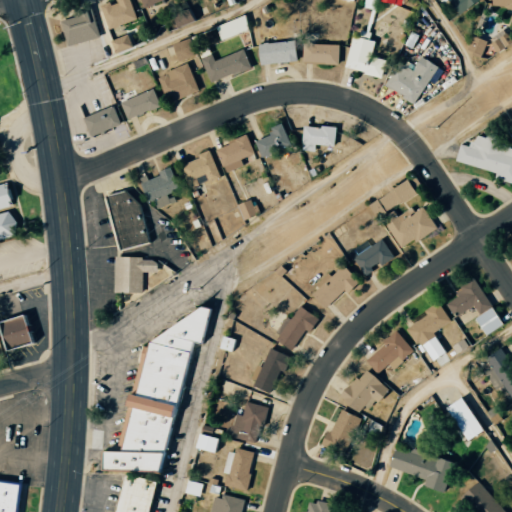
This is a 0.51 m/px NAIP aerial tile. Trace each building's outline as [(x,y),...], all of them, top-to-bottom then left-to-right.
[(130,0),(115,0),(116,2),(101,5),(106,28),(135,21),(130,0)] [(139,0),(143,8),(161,0),(139,0)] [(399,5),(400,0),(363,0),(362,7),(375,10),(377,1),(399,5)] [(448,0),(459,14),(478,0),(448,0)] [(511,0),(490,0),(489,2),(511,10),(511,0)] [(60,21),(67,46),(101,36),(93,6),(74,11),(75,17),(60,21)] [(214,26),(220,40),(248,29),(243,15),(214,26)] [(194,37),(199,49),(211,44),(206,32),(194,37)] [(413,48),(417,34),(409,32),(404,46),(413,48)] [(132,46),(127,34),(110,41),(115,53),(132,46)] [(343,68),(381,77),(385,60),(370,56),(374,41),(351,35),(343,68)] [(481,56),(485,41),(471,36),(466,51),(481,56)] [(260,66),(296,60),(293,39),(257,45),(260,66)] [(338,64),(338,44),(302,43),(302,63),(338,64)] [(214,60),(211,54),(199,58),(210,84),(251,67),(243,49),(214,60)] [(384,86),(414,104),(436,66),(420,56),(412,70),(398,62),(384,86)] [(198,92),(188,64),(157,75),(167,103),(198,92)] [(119,103),(126,120),(160,106),(152,89),(119,103)] [(84,118),(92,136),(100,133),(101,134),(105,133),(104,130),(121,122),(113,104),(84,118)] [(291,148),(281,123),(268,128),(270,134),(254,141),(260,159),(291,148)] [(316,151),(316,145),(334,146),(334,127),(302,126),(301,151),(316,151)] [(454,161),(496,173),(494,179),(511,183),(511,146),(472,136),(469,147),(458,144),(454,161)] [(242,167),(240,158),(252,154),(247,137),(215,146),(222,172),(242,167)] [(205,174),(207,182),(219,178),(210,152),(179,163),(188,188),(197,185),(195,177),(205,174)] [(179,189),(170,167),(139,181),(148,202),(153,200),(156,209),(172,202),(168,194),(179,189)] [(374,217),(415,195),(407,181),(367,202),(374,217)] [(0,239),(16,236),(19,220),(11,211),(0,213),(0,208),(15,205),(8,182),(0,183),(0,239)] [(107,197),(127,191),(141,204),(151,243),(121,250),(116,231),(114,231),(110,216),(112,214),(107,197)] [(256,214),(250,198),(236,204),(242,220),(256,214)] [(400,249),(435,228),(423,206),(413,212),(411,208),(396,216),(394,212),(382,219),(400,249)] [(372,270),(371,268),(392,258),(384,240),(353,255),(362,275),(372,270)] [(115,257),(115,292),(120,292),(144,292),(144,271),(158,271),(158,261),(153,258),(143,258),(141,257),(115,257)] [(308,292),(323,308),(343,290),(346,292),(357,282),(342,265),(330,277),(328,274),(308,292)] [(501,324),(474,281),(443,300),(453,317),(472,305),(478,315),(473,318),(484,335),(501,324)] [(449,321),(436,302),(423,311),(426,315),(405,328),(418,348),(435,337),(432,332),(449,321)] [(211,309),(203,306),(146,344),(118,452),(105,451),(105,471),(162,473),(195,342),(203,343),(211,309)] [(310,333),(317,316),(294,306),(276,343),(292,350),(302,329),(310,333)] [(35,341),(8,351),(0,325),(0,321),(27,313),(35,341)] [(387,363),(392,369),(413,350),(395,331),(364,360),(376,373),(387,363)] [(218,348),(230,351),(233,341),(221,338),(218,348)] [(290,357),(268,347),(252,386),(268,393),(279,370),(283,372),(290,357)] [(511,395),(511,366),(511,367),(501,347),(484,355),(507,398),(511,395)] [(357,413),(363,405),(370,410),(387,388),(361,368),(338,398),(357,413)] [(444,407),(465,440),(481,430),(460,397),(444,407)] [(267,407),(246,401),(242,415),(235,413),(229,435),(257,442),(267,407)] [(345,454),(358,417),(339,410),(330,433),(324,431),(319,445),(345,454)] [(216,437),(197,433),(194,449),(213,452),(216,437)] [(425,479),(422,486),(444,493),(454,464),(395,445),(388,467),(425,479)] [(245,490),(253,454),(228,448),(222,473),(226,474),(223,485),(245,490)] [(128,475),(118,511),(148,511),(156,483),(128,475)] [(184,493),(199,496),(202,484),(187,480),(184,493)] [(14,511),(18,484),(0,481),(0,511),(14,511)] [(466,488),(473,506),(489,500),(482,482),(466,488)] [(240,511),(244,501),(215,493),(209,511),(240,511)] [(324,511),(326,504),(306,499),(302,511),(324,511)]
